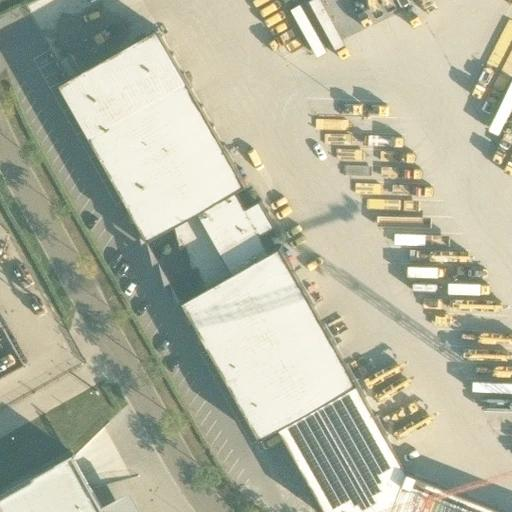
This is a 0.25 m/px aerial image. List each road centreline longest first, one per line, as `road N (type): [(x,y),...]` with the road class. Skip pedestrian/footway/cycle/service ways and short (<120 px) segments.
road 1 (unknown): [(0,42),(31,65),(270,511)]
road 2 (unclassified): [(0,142),(177,475),(213,511)]
